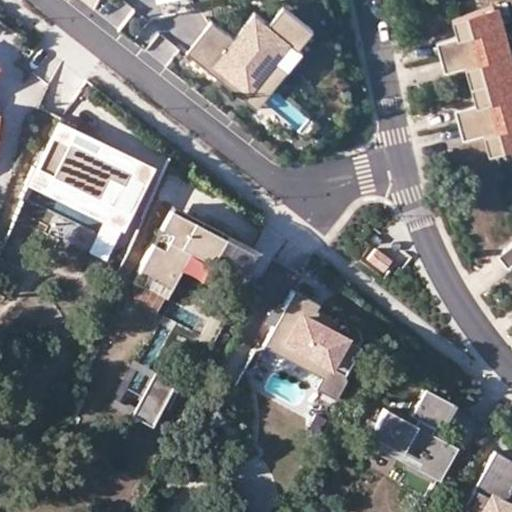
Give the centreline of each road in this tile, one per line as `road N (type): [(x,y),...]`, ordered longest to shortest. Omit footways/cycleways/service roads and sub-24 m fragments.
road 1 (residential): [(44,0),(273,178),(320,184),(400,165)]
road 2 (residential): [(400,165),(465,312),(511,366)]
road 3 (residential): [(363,0),(400,165)]
